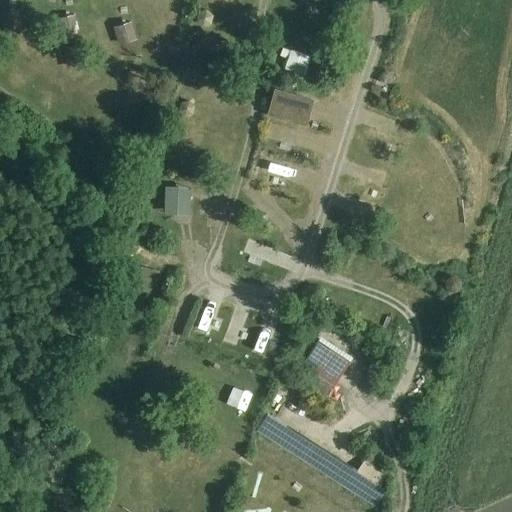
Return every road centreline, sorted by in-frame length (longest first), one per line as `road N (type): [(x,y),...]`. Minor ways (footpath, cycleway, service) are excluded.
road 1 (track): [(379,0),(382,27),(305,268),(289,293),(269,302),(214,284),(191,291),(170,350)]
road 2 (track): [(305,268),(409,313),(415,356),(389,434),(405,486)]
road 3 (track): [(214,284),(207,271),(257,87),(261,0)]
